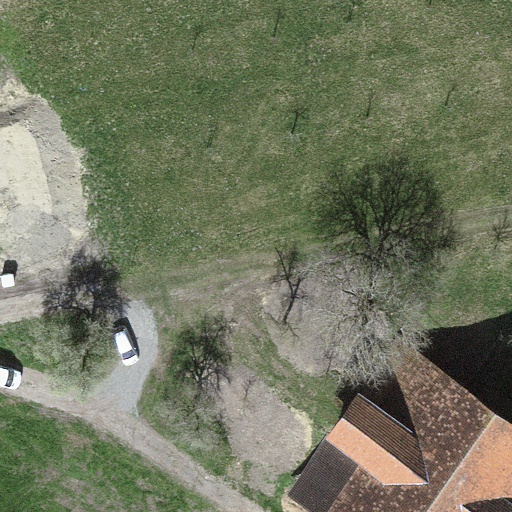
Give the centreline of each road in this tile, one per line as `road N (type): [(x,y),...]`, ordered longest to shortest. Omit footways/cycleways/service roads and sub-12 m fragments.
road 1 (track): [(511,229),(338,259),(229,295),(146,341),(134,400),(158,448)]
road 2 (track): [(0,383),(53,398),(158,448)]
